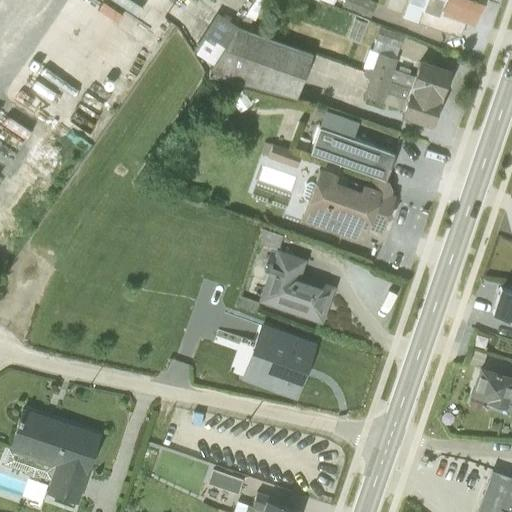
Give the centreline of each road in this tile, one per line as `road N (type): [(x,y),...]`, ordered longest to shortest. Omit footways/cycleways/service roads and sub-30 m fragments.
road 1 (unclassified): [(388,440),(0,349)]
road 2 (primary): [(511,81),(388,440)]
road 3 (unclassified): [(511,449),(388,440)]
